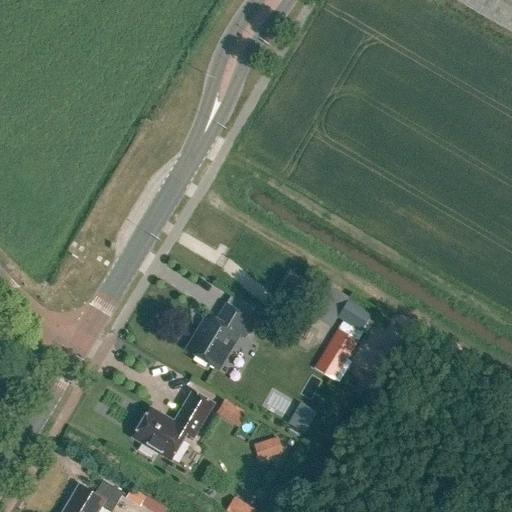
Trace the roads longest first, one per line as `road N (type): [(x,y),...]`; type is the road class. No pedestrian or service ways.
road 1 (secondary): [(69,347),(195,150)]
road 2 (secondary): [(195,150),(215,126),(246,56),(288,0)]
road 3 (secondary): [(258,0),(221,57),(195,150)]
road 4 (secondary): [(0,465),(69,347)]
